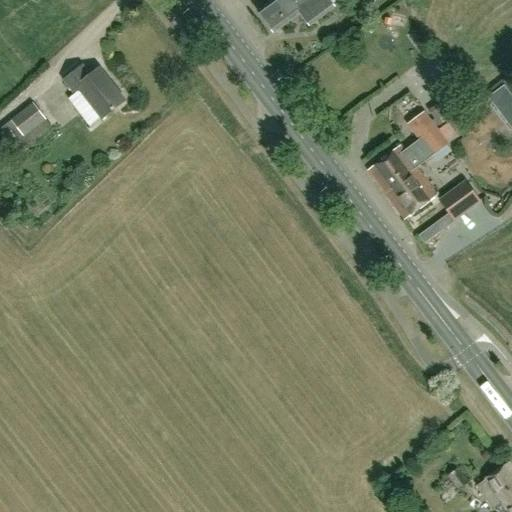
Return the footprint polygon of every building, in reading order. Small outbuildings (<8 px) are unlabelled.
[(269,0),(271,2),(258,12),(274,33),(300,13),(310,26),(334,7),(328,0),(269,0)] [(103,119),(125,101),(99,69),(90,76),(82,66),(64,80),(76,94),(69,100),(91,126),(102,118),(103,119)] [(488,98),(511,130),(511,96),(504,86),(488,98)] [(31,145),(24,137),(46,119),(33,103),(1,129),(21,153),(31,145)] [(425,112),(407,125),(419,141),(431,157),(449,144),(436,126),(425,112)] [(400,146),(368,170),(405,220),(437,196),(416,168),(431,157),(419,141),(404,152),(400,146)] [(440,201),(454,220),(480,201),(466,182),(440,201)] [(500,511),(511,511),(511,461),(511,459),(479,480),(500,511)] [(458,469),(448,476),(459,490),(468,483),(458,469)]
